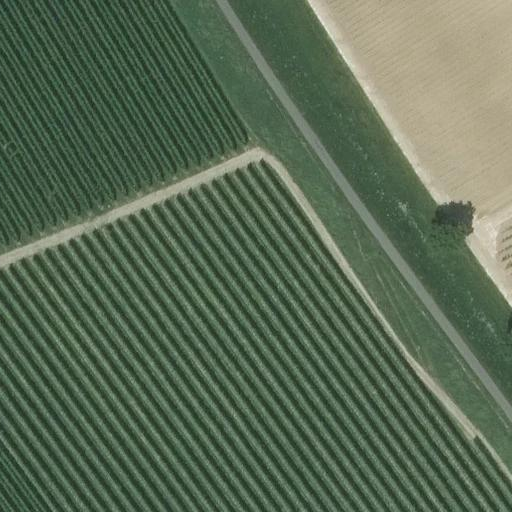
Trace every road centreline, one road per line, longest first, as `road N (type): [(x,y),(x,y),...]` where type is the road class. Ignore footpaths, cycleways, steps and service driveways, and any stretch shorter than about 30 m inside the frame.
road 1 (track): [(511,482),(458,410),(405,360),(275,156),(0,266)]
road 2 (residential): [(220,0),(511,417)]
